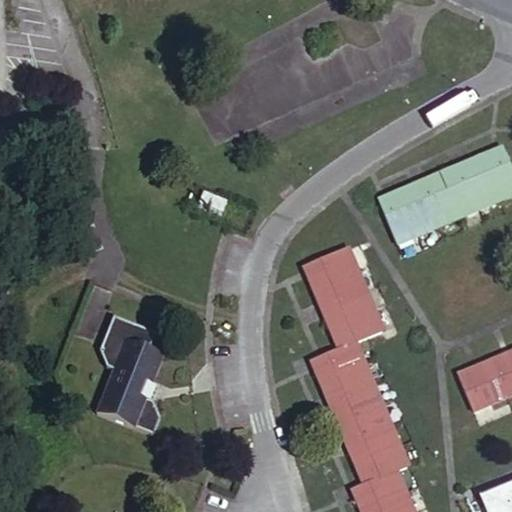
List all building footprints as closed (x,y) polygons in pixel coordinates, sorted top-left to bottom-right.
[(402,263),(511,214),(511,181),(506,167),(383,221),(402,263)] [(412,511),(404,491),(413,487),(361,364),(386,352),(352,273),(308,291),(343,372),(317,384),(368,505),(359,509),(359,511),(412,511)] [(171,418),(164,399),(157,397),(163,383),(172,359),(157,352),(164,335),(121,317),(107,350),(114,369),(123,372),(106,415),(162,438),(171,418)] [(511,367),(460,391),(475,426),(511,409),(511,367)] [(157,397),(164,399),(169,386),(163,383),(157,397)] [(511,511),(511,500),(486,511),(511,511)]
